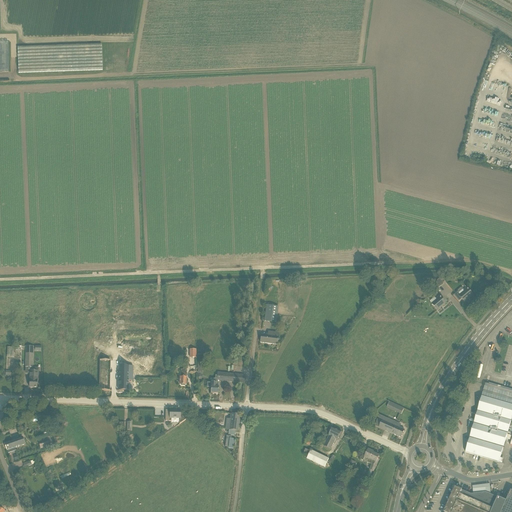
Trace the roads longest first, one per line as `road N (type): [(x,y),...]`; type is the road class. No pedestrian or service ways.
road 1 (tertiary): [(246,407),(2,398)]
road 2 (track): [(159,272),(364,263)]
road 3 (tertiary): [(409,453),(315,411),(246,407)]
road 4 (track): [(0,280),(159,272)]
road 5 (unclassified): [(246,407),(262,278)]
